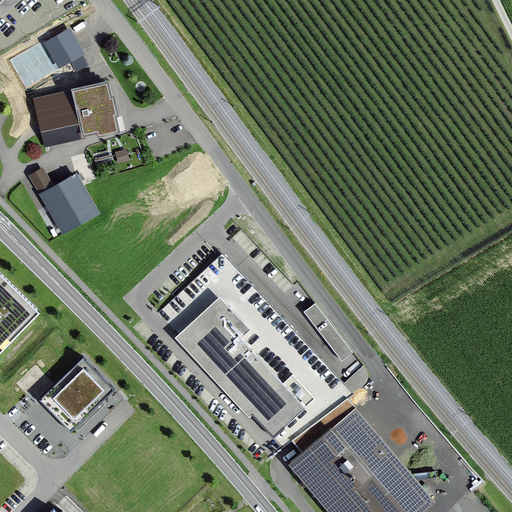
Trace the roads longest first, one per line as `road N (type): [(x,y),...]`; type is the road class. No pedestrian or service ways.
road 1 (residential): [(430,511),(465,482),(99,0)]
road 2 (primary): [(267,511),(0,223)]
road 3 (unknown): [(247,193),(148,282),(141,305),(156,322),(174,326),(230,293),(313,378)]
